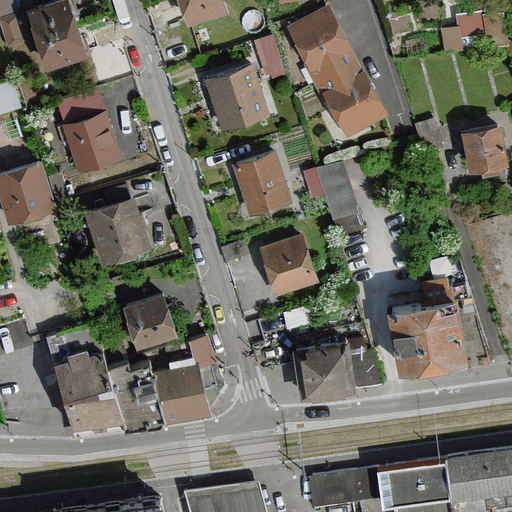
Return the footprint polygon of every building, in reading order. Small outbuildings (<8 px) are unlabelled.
[(68,0),(56,0),(31,8),(48,64),(85,53),(68,0)] [(223,0),(186,0),(193,18),(226,7),(223,0)] [(488,0),(472,0),(473,10),(483,8),(485,8),(488,0)] [(329,6),(292,25),(311,61),(309,62),(327,97),(330,95),(350,131),(385,112),(373,90),(364,73),(361,74),(347,48),(350,46),(340,27),(329,6)] [(486,33),(483,8),(473,10),(459,11),(461,25),(463,36),(486,33)] [(505,9),(485,12),(489,43),(509,41),(505,9)] [(22,11),(1,17),(9,43),(30,37),(22,11)] [(463,36),(461,25),(444,27),(447,50),(464,48),(463,36)] [(270,73),(289,68),(277,28),(259,33),(270,73)] [(253,65),(210,79),(225,124),(268,111),(253,65)] [(15,74),(0,79),(0,111),(24,105),(15,74)] [(97,86),(58,99),(79,167),(119,154),(97,86)] [(434,118),(418,123),(426,148),(443,143),(434,118)] [(502,125),(466,132),(473,168),(509,162),(502,125)] [(275,152),(238,164),(253,210),(290,198),(275,152)] [(343,160),(318,166),(339,233),(364,226),(343,160)] [(41,163),(0,175),(0,182),(11,218),(54,205),(41,163)] [(134,199),(90,213),(105,259),(149,245),(134,199)] [(303,235),(266,247),(280,290),(317,278),(303,235)] [(245,238),(223,245),(228,260),(250,252),(245,238)] [(455,298),(458,297),(469,295),(466,281),(452,284),(455,298)] [(128,307),(140,345),(176,333),(164,295),(128,307)] [(455,298),(394,308),(402,355),(404,365),(468,355),(458,297),(455,298)] [(108,363),(95,319),(47,334),(49,339),(72,418),(74,425),(125,419),(108,363)] [(206,332),(189,339),(194,354),(197,365),(215,360),(206,332)] [(349,343),(300,350),(306,396),(356,389),(349,343)] [(172,368),(154,371),(167,420),(208,412),(197,365),(194,354),(171,359),(172,368)] [(108,363),(125,419),(127,425),(167,420),(154,371),(150,358),(130,364),(128,357),(108,363)] [(511,511),(511,441),(447,450),(448,456),(453,494),(455,511),(511,511)] [(453,494),(448,456),(379,466),(383,495),(384,503),(394,502),(453,494)] [(312,471),(317,505),(360,499),(383,495),(379,466),(378,462),(312,471)] [(266,511),(258,479),(187,489),(192,511),(266,511)] [(394,502),(395,511),(455,511),(453,494),(394,502)] [(363,511),(395,511),(394,502),(384,503),(383,495),(360,499),(363,511)] [(151,511),(147,498),(112,502),(114,511),(151,511)] [(114,511),(112,502),(53,510),(52,511),(114,511)]
